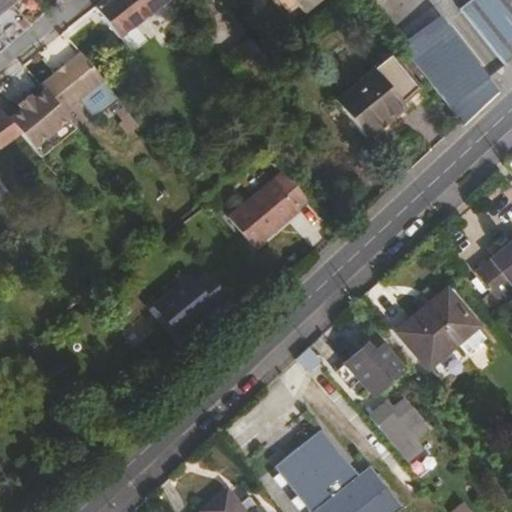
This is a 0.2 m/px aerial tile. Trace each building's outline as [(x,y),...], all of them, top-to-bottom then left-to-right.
[(0,0),(0,44),(10,37),(27,23),(9,2),(10,0),(0,0)] [(99,0),(94,4),(117,35),(163,0),(99,0)] [(278,0),(288,13),(297,5),(301,11),(315,0),(278,0)] [(511,0),(475,0),(460,13),(501,66),(511,56),(511,0)] [(448,28),(406,55),(460,128),(482,108),(497,96),(448,28)] [(256,35),(229,56),(246,79),(273,59),(256,35)] [(394,54),(338,96),(368,134),(408,103),(403,97),(418,85),(394,54)] [(0,144),(20,131),(0,107),(0,144)] [(286,173),(232,217),(257,249),(312,205),(286,173)] [(511,245),(474,275),(492,299),(511,284),(511,245)] [(190,274),(154,301),(178,333),(205,313),(201,309),(212,301),(216,305),(226,296),(206,273),(195,281),(190,274)] [(444,292),(397,334),(426,366),(473,324),(444,292)] [(360,349),(345,363),(360,381),(373,396),(402,370),(369,332),(355,343),(360,349)] [(309,347),(295,360),(306,372),(319,361),(309,347)] [(360,381),(345,363),(335,371),(349,391),(360,381)] [(382,405),(367,418),(393,448),(410,433),(406,428),(417,418),(403,401),(389,413),(382,405)] [(322,430),(276,467),(311,511),(399,511),(405,508),(372,465),(359,476),(322,430)] [(229,494),(205,511),(254,511),(259,509),(250,498),(239,507),(229,494)]
